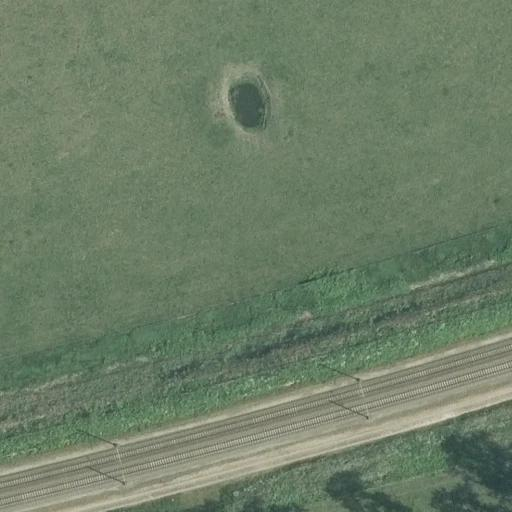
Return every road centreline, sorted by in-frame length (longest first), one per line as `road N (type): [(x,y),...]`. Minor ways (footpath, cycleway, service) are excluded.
road 1 (track): [(89,511),(511,394)]
road 2 (track): [(325,511),(511,457)]
